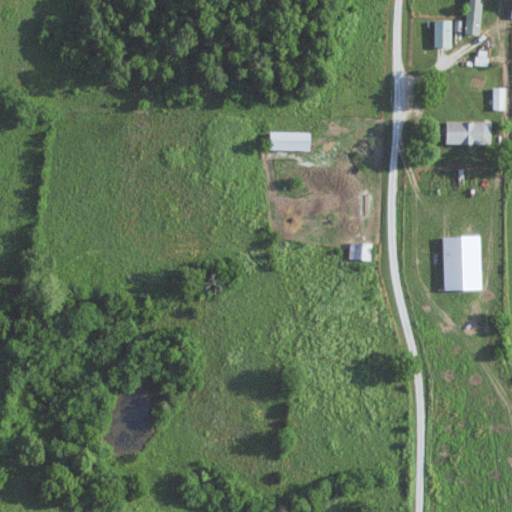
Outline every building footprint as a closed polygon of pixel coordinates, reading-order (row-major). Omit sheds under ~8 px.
[(482,0),(469,0),(467,34),(481,34),(482,0)] [(452,20),(434,20),(434,47),(452,47),(452,20)] [(505,88),(494,88),(494,110),(505,110),(505,88)] [(447,145),(491,145),(491,122),(447,122),(447,145)] [(272,150),(312,150),(312,133),(272,133),(272,150)] [(444,237),(445,290),(482,289),(481,236),(444,237)] [(369,244),(350,244),(350,259),(369,259),(369,244)]
